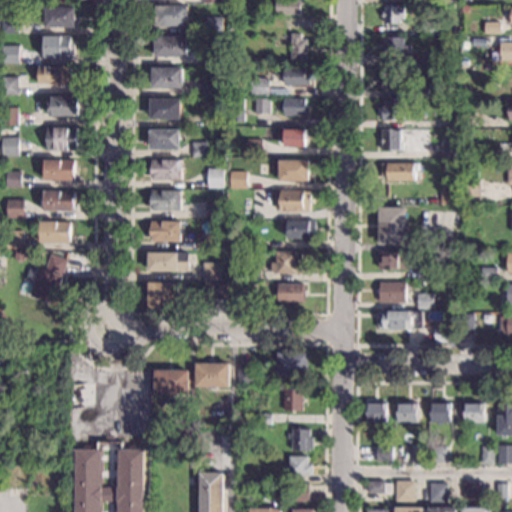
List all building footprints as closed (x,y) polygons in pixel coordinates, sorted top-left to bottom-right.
[(300,0),(300,3),(302,3),(302,12),(299,12),(299,15),(275,14),(275,0),(300,0)] [(187,26),(155,26),(155,6),(187,6),(187,26)] [(403,19),(399,19),(399,24),(383,24),(383,18),(381,18),(382,12),(383,12),(383,6),(403,7),(403,19)] [(74,27),(44,27),(45,7),(74,7),(74,27)] [(18,17),(17,33),(0,33),(1,17),(18,17)] [(221,34),(205,34),(205,17),(221,17),(221,34)] [(438,34),(422,34),(421,22),(438,22),(438,34)] [(499,34),(484,34),(484,23),(499,22),(499,34)] [(300,39),(306,40),(306,59),(290,59),(290,34),(300,34),(300,39)] [(71,43),(74,43),(74,57),(43,57),(44,36),(71,36),(71,43)] [(404,37),(404,42),(410,42),(409,54),(403,54),(403,56),(383,55),(384,36),(404,37)] [(502,47),(486,47),(486,36),(502,37),(502,47)] [(186,57),(154,57),(154,37),(186,37),(186,57)] [(511,60),(511,42),(500,42),(500,60),(511,60)] [(18,64),(2,64),(2,46),(18,46),(18,64)] [(227,50),(227,61),(221,61),(221,65),(202,64),(203,49),(227,50)] [(70,84),(38,83),(39,66),(71,66),(70,84)] [(181,88),(151,88),(152,67),(181,68),(181,88)] [(404,89),(382,89),(382,74),(385,74),(386,67),(404,67),(404,89)] [(305,73),(310,73),(309,85),(283,85),(284,68),(305,68),(305,73)] [(17,95),(1,95),(1,77),(17,78),(17,95)] [(268,79),(268,95),(250,95),(251,78),(268,79)] [(208,95),(192,95),(193,80),(209,80),(208,95)] [(427,96),(415,96),(415,86),(427,86),(427,96)] [(478,103),(462,103),(463,86),(479,87),(478,103)] [(78,98),(78,117),(48,116),(49,97),(78,98)] [(304,99),(304,106),(309,106),(308,115),(304,115),(304,117),(283,116),(283,98),(304,99)] [(180,120),(149,119),(150,99),(180,99),(180,120)] [(404,120),(385,119),(385,118),(382,118),(382,106),(385,106),(386,99),(404,99),(404,120)] [(269,113),(254,113),(254,100),(269,100),(269,113)] [(242,121),(232,121),(232,107),(242,107),(242,121)] [(17,125),(1,125),(1,108),(17,108),(17,125)] [(223,110),(223,125),(208,125),(208,109),(223,110)] [(479,127),(464,127),(464,113),(479,113),(479,127)] [(457,127),(441,127),(441,118),(457,118),(457,127)] [(76,150),(46,150),(46,127),(76,127),(76,150)] [(179,150),(149,150),(150,129),(179,130),(179,150)] [(305,147),(283,147),(283,140),(276,140),(276,131),(283,131),(283,129),(305,129),(305,147)] [(400,143),(402,143),(402,151),(381,151),(381,130),(400,130),(400,143)] [(18,156),(1,156),(2,138),(19,138),(18,156)] [(261,140),(260,157),(244,156),(244,139),(261,140)] [(207,157),(192,157),(192,142),(207,143),(207,157)] [(457,158),(441,158),(441,143),(457,143),(457,158)] [(181,180),(152,180),(152,160),(181,159),(181,180)] [(74,160),(74,180),(72,180),(72,181),(43,180),(44,160),(74,160)] [(308,181),(279,181),(279,160),(308,160),(308,181)] [(451,172),(440,173),(440,160),(451,160),(451,172)] [(417,171),(415,171),(415,181),(386,181),(386,172),(381,172),(381,164),(417,164),(417,171)] [(223,169),(223,188),(207,187),(207,169),(223,169)] [(21,187),(6,187),(6,172),(21,172),(21,187)] [(246,188),(229,188),(229,172),(246,172),(246,188)] [(480,203),(461,203),(461,179),(480,179),(480,203)] [(457,205),(439,205),(440,187),(457,188),(457,205)] [(75,191),(74,212),(43,211),(44,191),(61,192),(61,190),(75,191)] [(181,211),(150,210),(151,190),(181,190),(181,211)] [(310,191),(309,212),(280,211),(281,190),(310,191)] [(23,200),(23,218),(6,218),(7,200),(23,200)] [(222,218),(205,218),(206,200),(222,200),(222,218)] [(405,245),(378,245),(378,207),(406,207),(405,245)] [(315,220),(315,239),(286,238),(287,219),(315,220)] [(70,243),(40,242),(40,221),(71,221),(70,243)] [(180,241),(150,241),(150,221),(180,222),(180,241)] [(23,250),(5,249),(6,230),(23,230),(23,250)] [(212,250),(197,250),(197,235),(213,235),(212,250)] [(257,249),(243,249),(243,240),(257,240),(257,249)] [(295,253),(301,253),(300,272),(296,272),(296,274),(275,274),(275,271),(263,271),(263,256),(275,256),(275,251),(296,251),(295,253)] [(407,262),(411,262),(411,270),(378,269),(378,251),(407,251),(407,262)] [(188,271),(148,271),(148,252),(188,253),(188,271)] [(67,260),(51,304),(29,296),(34,283),(31,282),(37,266),(44,269),(50,254),(67,260)] [(220,280),(203,280),(203,263),(220,263),(220,280)] [(431,280),(417,280),(417,264),(431,264),(431,280)] [(496,280),(481,280),(481,268),(496,268),(496,280)] [(225,299),(203,298),(203,281),(226,281),(225,299)] [(177,309),(148,308),(148,282),(176,282),(177,282),(177,309)] [(247,298),(232,298),(232,282),(246,283),(247,283),(247,298)] [(405,303),(379,303),(380,282),(406,282),(405,303)] [(305,302),(278,302),(278,284),(305,284),(305,302)] [(511,304),(506,304),(506,303),(497,303),(497,290),(506,290),(506,284),(511,284),(511,304)] [(433,309),(417,309),(417,293),(433,293),(433,309)] [(422,329),(378,328),(378,320),(383,320),(383,310),(423,311),(422,329)] [(473,330),(456,330),(457,313),(472,313),(474,313),(473,330)] [(511,335),(506,335),(506,334),(499,334),(499,317),(507,317),(507,315),(511,315),(511,335)] [(450,342),(435,342),(435,326),(450,326),(450,342)] [(309,376),(276,376),(276,352),(277,352),(309,352),(309,376)] [(229,387),(195,387),(195,363),(230,363),(229,387)] [(254,383),(238,383),(238,365),(254,365),(254,383)] [(188,395),(154,394),(154,370),(189,370),(188,395)] [(89,404),(70,404),(70,384),(89,384),(89,404)] [(302,411),(284,411),(284,388),(302,389),(302,411)] [(386,423),(366,423),(367,401),(386,402),(386,423)] [(417,423),(397,423),(397,402),(417,402),(417,423)] [(450,423),(430,423),(431,402),(450,402),(450,423)] [(483,423),(464,423),(464,402),(484,403),(483,423)] [(511,433),(497,433),(498,403),(511,403),(511,433)] [(271,414),(271,425),(255,424),(256,413),(271,414)] [(310,429),(309,437),(313,437),(312,450),(309,449),(309,451),(291,450),(292,428),(310,429)] [(205,431),(206,452),(219,451),(218,431),(205,431)] [(511,464),(497,464),(497,444),(511,444),(511,464)] [(392,461),(377,461),(377,446),(392,446),(392,461)] [(446,463),(430,463),(430,446),(446,446),(446,463)] [(494,464),(480,464),(481,446),(494,446),(494,464)] [(427,463),(410,463),(410,447),(427,447),(427,463)] [(102,502),(100,502),(100,511),(74,511),(75,449),(102,449),(102,502)] [(143,511),(117,511),(117,501),(116,501),(116,487),(118,487),(118,450),(120,450),(120,449),(143,449),(143,511)] [(308,465),(312,465),(312,475),(289,476),(289,473),(285,473),(285,466),(289,466),(289,456),(308,456),(308,465)] [(223,511),(199,511),(200,473),(223,473),(223,511)] [(281,482),(266,482),(266,474),(281,474),(281,482)] [(384,483),(392,483),(392,494),(367,494),(367,480),(384,480),(384,483)] [(414,502),(395,501),(395,481),(415,481),(414,502)] [(482,499),(463,499),(463,482),(482,482),(482,499)] [(309,483),(309,502),(291,502),(292,483),(309,483)] [(448,501),(429,501),(429,483),(448,483),(448,501)] [(507,498),(496,498),(496,483),(507,484),(507,498)] [(289,484),(289,501),(274,501),(275,492),(271,492),(271,485),(274,485),(274,484),(289,484)]
